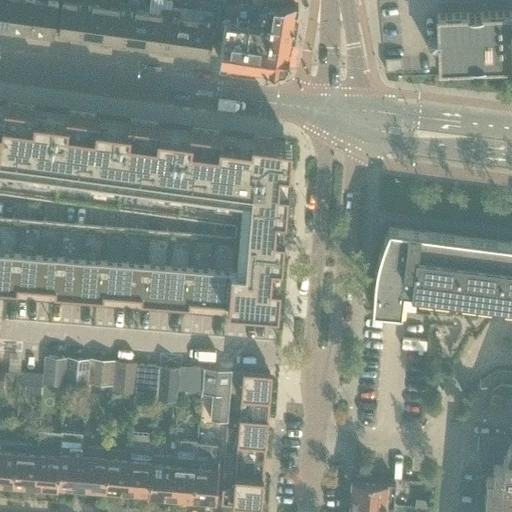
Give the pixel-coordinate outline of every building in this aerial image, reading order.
[(0,0),(0,28),(6,30),(10,0),(0,0)] [(10,0),(6,30),(29,33),(33,0),(10,0)] [(37,0),(33,0),(29,33),(53,36),(57,3),(37,0)] [(75,39),(79,40),(83,0),(74,0),(75,1),(63,0),(61,0),(57,34),(75,37),(75,39)] [(84,38),(101,40),(106,6),(106,0),(83,0),(79,40),(83,40),(84,38)] [(160,51),(164,51),(170,9),(171,1),(164,0),(150,0),(149,11),(144,46),(161,48),(160,51)] [(268,21),(246,18),(243,34),(289,41),(295,0),(275,0),(260,2),(259,12),(269,14),(268,21)] [(117,45),(121,45),(127,4),(118,2),(117,7),(106,6),(101,40),(118,43),(117,45)] [(126,44),(144,46),(149,11),(136,10),(137,5),(127,4),(121,45),(126,46),(126,44)] [(169,50),(186,52),(191,17),(179,15),(180,11),(170,9),(164,51),(169,52),(169,50)] [(468,13),(456,13),(436,14),(438,68),(470,67),(470,66),(481,65),(481,67),(511,65),(511,74),(511,25),(511,26),(511,11),(479,13),(479,14),(468,14),(468,13)] [(191,17),(186,52),(203,54),(203,57),(208,57),(214,15),(204,14),(203,19),(191,17)] [(243,34),(246,18),(225,15),(218,59),(281,67),(286,64),(289,41),(243,34)] [(385,58),(385,70),(401,70),(401,57),(385,58)] [(0,164),(26,168),(25,176),(59,181),(60,172),(88,176),(87,185),(121,189),(122,181),(150,184),(149,193),(242,205),(240,234),(238,255),(232,255),(231,265),(227,306),(271,309),(277,310),(280,281),(273,281),(275,262),(281,262),(283,235),(277,234),(279,215),(285,215),(287,187),(281,186),(277,186),(278,168),(282,169),(289,169),(291,145),(291,142),(290,142),(285,142),(251,137),(250,143),(222,139),(223,133),(189,129),(188,135),(160,131),(161,125),(127,121),(126,127),(98,123),(99,117),(65,112),(64,118),(36,115),(37,108),(3,104),(2,110),(0,109),(0,164)] [(511,511),(511,242),(388,227),(383,239),(379,251),(376,264),(374,277),(371,308),(401,311),(403,290),(511,303),(511,434),(510,439),(489,437),(487,453),(493,455),(491,474),(485,473),(482,511),(511,511)] [(0,287),(13,288),(17,248),(6,247),(6,249),(0,248),(0,287)] [(17,248),(13,288),(35,290),(37,268),(38,253),(38,252),(27,251),(27,249),(17,248)] [(37,268),(35,290),(56,292),(60,251),(49,250),(49,253),(38,252),(38,253),(37,268)] [(60,251),(56,292),(78,294),(80,271),(81,257),(81,255),(70,254),(70,252),(60,251)] [(80,271),(78,294),(100,295),(103,255),(92,254),(92,256),(81,255),(81,257),(80,271)] [(103,255),(100,295),(121,297),(123,275),(124,260),(124,259),(113,258),(113,255),(103,255)] [(123,275),(121,297),(143,299),(146,258),(135,257),(135,260),(124,259),(124,260),(123,275)] [(146,258),(143,299),(164,301),(166,279),(167,264),(167,262),(156,261),(156,259),(146,258)] [(166,279),(164,301),(186,302),(189,262),(178,261),(178,263),(167,262),(167,264),(166,279)] [(189,262),(186,302),(207,304),(209,282),(210,267),(210,266),(199,265),(199,262),(189,262)] [(209,282),(207,304),(227,306),(231,265),(222,264),(221,267),(210,266),(210,267),(209,282)] [(44,374),(43,378),(64,380),(67,357),(45,356),(45,357),(44,374)] [(67,357),(64,380),(88,382),(88,378),(89,359),(67,357)] [(89,359),(88,378),(113,381),(115,361),(114,361),(89,359)] [(112,385),(112,392),(134,394),(137,363),(115,361),(113,381),(112,385)] [(137,363),(134,394),(156,395),(159,365),(137,363)] [(163,366),(162,385),(178,385),(178,366),(163,366)] [(184,367),(184,389),(201,389),(202,380),(202,367),(184,367)] [(203,367),(201,393),(212,394),(210,420),(227,421),(227,416),(231,370),(203,367)] [(242,370),(239,419),(266,421),(268,421),(268,413),(271,382),(271,373),(270,373),(242,370)] [(26,372),(25,385),(42,386),(43,374),(26,372)] [(227,421),(227,427),(238,428),(235,466),(262,468),(264,468),(264,460),(267,429),(268,421),(266,421),(239,419),(239,417),(227,416),(227,421)] [(59,445),(56,488),(80,490),(83,446),(84,441),(84,434),(60,432),(60,439),(59,445)] [(130,457),(127,493),(150,495),(152,458),(153,453),(154,437),(154,435),(131,433),(131,435),(130,457)] [(174,454),(171,497),(192,499),(195,456),(196,443),(197,441),(175,439),(174,454)] [(0,440),(0,483),(12,484),(15,442),(0,440)] [(15,442),(12,484),(34,486),(38,444),(15,442)] [(195,456),(192,499),(214,501),(219,447),(217,444),(196,443),(195,456)] [(38,444),(34,486),(56,488),(59,445),(38,444)] [(83,446),(80,490),(104,492),(107,455),(107,448),(83,446)] [(152,458),(150,495),(171,497),(174,454),(153,453),(152,458)] [(107,455),(104,492),(127,493),(130,457),(107,455)] [(222,485),(220,501),(261,504),(263,477),(264,468),(262,468),(235,466),(233,486),(222,485)] [(351,480),(349,503),(392,506),(392,504),(393,504),(395,484),(351,480)] [(415,498),(414,508),(427,509),(428,499),(415,498)] [(349,503),(348,511),(391,511),(392,506),(349,503)]
